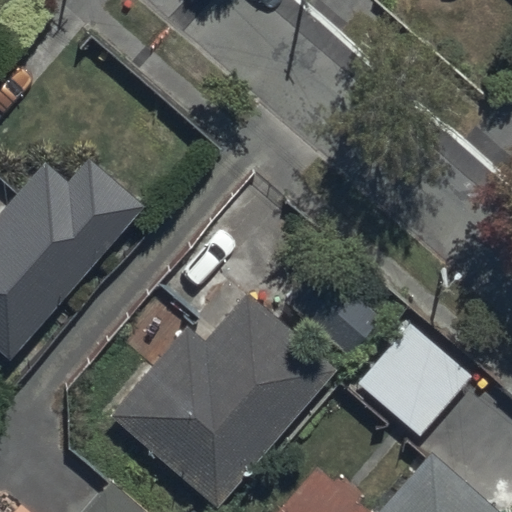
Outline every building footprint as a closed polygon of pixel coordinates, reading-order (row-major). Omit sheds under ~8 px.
[(145,204),(88,151),(67,174),(47,155),(15,190),(0,175),(0,346),(8,354),(145,204)] [(380,314),(318,257),(283,295),(345,352),(380,314)] [(338,364),(248,287),(203,336),(184,320),(109,404),(218,501),(338,364)] [(419,432),(471,371),(407,317),(355,377),(419,432)] [(502,511),(507,507),(428,442),(371,511),(502,511)] [(76,511),(152,511),(110,474),(76,511)]
